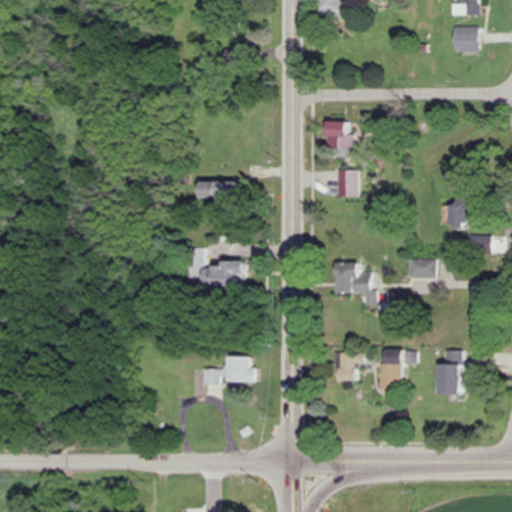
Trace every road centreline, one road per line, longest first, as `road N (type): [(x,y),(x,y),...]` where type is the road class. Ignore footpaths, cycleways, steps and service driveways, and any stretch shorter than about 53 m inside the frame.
road 1 (primary): [(298,0),(299,462)]
road 2 (residential): [(0,462),(299,462)]
road 3 (residential): [(511,92),(297,95)]
road 4 (primary): [(299,462),(511,462)]
